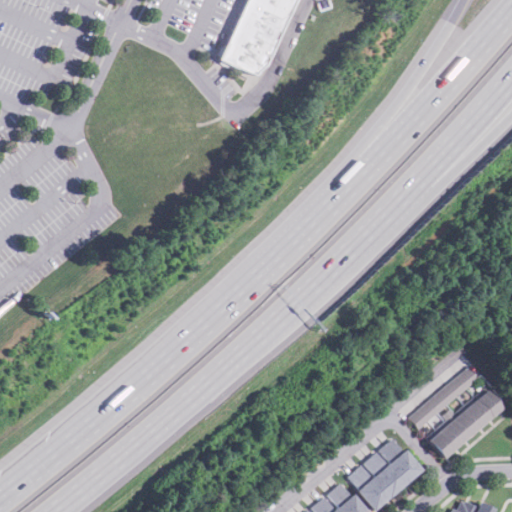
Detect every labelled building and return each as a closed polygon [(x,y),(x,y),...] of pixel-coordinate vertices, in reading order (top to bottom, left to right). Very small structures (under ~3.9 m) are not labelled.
[(245,0),(218,58),(252,74),(263,66),(293,0),(245,0)] [(406,415),(440,457),(500,408),(484,389),(454,413),(446,403),(475,379),(465,367),(406,415)] [(370,509),(418,469),(391,436),(343,476),(370,509)] [(364,511),(340,481),(300,511),(364,511)] [(448,511),(489,511),(491,507),(476,501),(474,505),(454,497),(448,511)]
